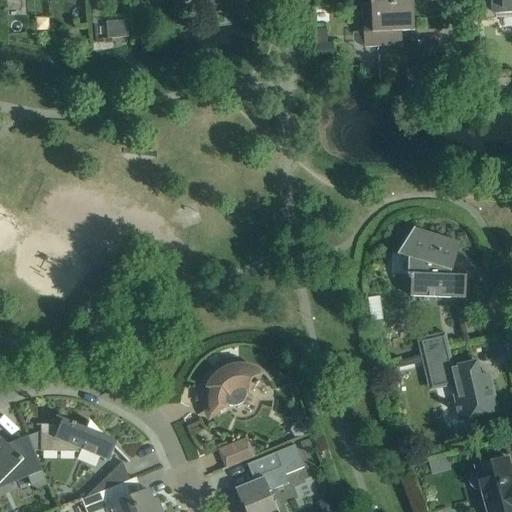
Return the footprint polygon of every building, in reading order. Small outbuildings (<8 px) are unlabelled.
[(511,12),(511,0),(476,0),(477,20),(494,20),(494,14),(511,12)] [(412,3),(371,5),(372,31),(362,32),(363,48),(395,46),(394,31),(414,30),(412,3)] [(68,8),(72,19),(84,15),(80,4),(68,8)] [(313,28),(313,40),(325,40),(325,28),(313,28)] [(315,42),(315,57),(330,57),(330,41),(315,42)] [(414,228),(402,245),(397,255),(407,258),(407,274),(406,274),(409,279),(410,279),(410,297),(465,299),(466,276),(450,275),(450,272),(452,272),(452,266),(457,249),(447,242),(436,237),(424,234),(412,233),(414,229),(414,228)] [(368,297),(371,320),(383,319),(380,295),(368,297)] [(422,355),(447,349),(444,335),(419,341),(422,355)] [(447,349),(422,355),(426,372),(428,373),(431,387),(447,383),(451,382),(460,420),(477,416),(497,411),(490,382),(481,385),(476,362),(451,368),(447,349)] [(219,372),(214,367),(207,374),(201,382),(198,391),(197,401),(198,401),(198,399),(209,399),(210,408),(213,417),(214,416),(213,413),(233,405),(239,403),(244,399),(246,392),(247,393),(253,386),(255,388),(259,382),(257,380),(262,374),(269,382),(270,381),(264,374),(255,369),(246,366),(236,366),(227,368),(219,372)] [(28,437),(34,451),(40,451),(40,452),(78,452),(78,451),(77,451),(78,448),(109,461),(114,448),(128,463),(129,462),(115,447),(117,442),(105,437),(90,422),(89,423),(86,429),(76,425),(76,424),(72,422),(72,423),(56,417),(56,418),(62,420),(60,425),(36,425),(36,426),(41,426),(41,432),(28,437)] [(294,425),(291,431),(295,437),(302,437),(305,430),(301,425),(294,425)] [(34,451),(28,437),(13,443),(14,444),(11,447),(4,442),(0,444),(0,488),(27,478),(30,484),(40,487),(47,485),(42,472),(35,455),(34,451)] [(222,471),(241,463),(253,458),(247,442),(221,453),(219,447),(218,447),(226,468),(222,469),(222,471)] [(254,481),(235,489),(241,504),(242,503),(245,511),(277,511),(268,488),(274,485),(270,475),(283,470),(276,453),(265,457),(247,465),(254,481)] [(470,477),(469,482),(470,486),(473,489),(477,490),(481,489),(487,511),(511,511),(511,473),(508,459),(489,464),(475,468),(477,473),(473,475),(470,477)] [(108,476),(84,499),(91,496),(121,485),(130,481),(122,462),(108,476)] [(107,511),(162,511),(157,498),(153,500),(149,490),(127,499),(121,485),(91,496),(84,499),(81,500),(86,511),(97,511),(106,509),(107,511)] [(317,501),(321,511),(332,511),(338,510),(332,495),(317,501)]
